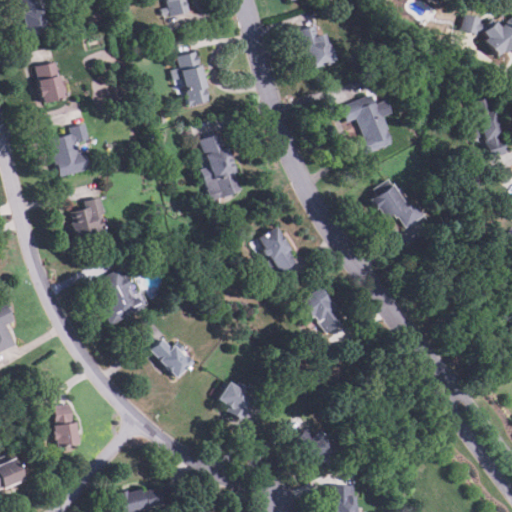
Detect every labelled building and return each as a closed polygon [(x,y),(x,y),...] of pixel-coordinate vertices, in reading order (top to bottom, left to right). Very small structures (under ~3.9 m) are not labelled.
[(36,0),(15,0),(23,34),(43,29),(36,0)] [(185,10),(183,0),(159,0),(161,7),(159,7),(160,15),(185,10)] [(477,31),(477,15),(460,15),(459,30),(477,31)] [(511,24),(509,20),(501,25),(497,20),(481,31),(498,56),(511,47),(511,24)] [(296,28),(304,66),(330,60),(324,31),(313,33),(311,25),(296,28)] [(184,104),(204,100),(194,50),(173,54),(175,68),(168,69),(170,79),(179,77),(184,104)] [(32,64),(38,101),(59,98),(53,61),(32,64)] [(388,142),(370,93),(338,104),(344,122),(354,118),(360,136),(352,139),(357,153),(388,142)] [(487,95),(468,100),(484,157),(503,152),(487,95)] [(55,175),(83,169),(76,140),(84,138),(80,123),(65,127),(67,133),(46,138),(55,175)] [(206,199),(236,192),(220,131),(196,137),(204,167),(198,168),(206,199)] [(420,215),(411,200),(402,205),(389,184),(367,197),(382,221),(394,214),(402,226),(420,215)] [(80,201),(81,206),(66,210),(73,241),(105,233),(96,197),(80,201)] [(253,237),(273,271),(292,260),(271,226),(253,237)] [(89,281),(108,322),(139,308),(119,267),(89,281)] [(340,319),(314,287),(296,301),(322,334),(340,319)] [(0,349),(11,345),(2,324),(11,320),(2,300),(0,300),(0,349)] [(146,351),(173,376),(188,361),(160,335),(146,351)] [(213,399),(238,416),(251,398),(226,380),(213,399)] [(47,407),(54,446),(73,443),(66,403),(47,407)] [(313,428),(309,433),(302,427),(292,439),(321,464),(336,447),(313,428)] [(0,461),(0,486),(19,479),(11,457),(0,461)] [(327,511),(351,511),(351,484),(327,484),(327,511)] [(113,492),(116,511),(158,506),(155,486),(113,492)]
